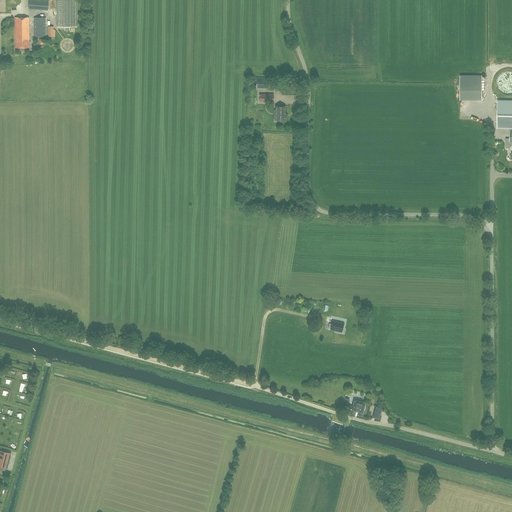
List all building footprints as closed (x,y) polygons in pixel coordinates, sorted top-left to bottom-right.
[(48,0),(29,0),(29,8),(48,10),(48,0)] [(77,0),(56,0),(57,27),(65,27),(65,31),(70,31),(70,27),(77,27),(77,0)] [(29,48),(29,18),(15,18),(15,48),(29,48)] [(34,37),(45,37),(45,18),(34,18),(34,37)] [(511,72),(510,72),(507,72),(504,73),(501,74),(499,76),(498,79),(497,82),(496,85),(497,88),(498,90),(500,93),(503,94),(506,95),(508,95),(511,95),(511,94),(511,72)] [(482,76),(460,76),(460,100),(482,100),(482,76)] [(257,78),(257,86),(269,87),(270,79),(257,78)] [(511,101),(497,101),(497,129),(510,130),(510,131),(511,130),(511,101)] [(281,121),(281,122),(286,122),(286,117),(285,116),(285,107),(276,107),(276,111),(277,111),(277,115),(274,115),(274,120),(281,121)] [(329,324),(328,329),(331,329),(330,330),(337,331),(337,332),(340,333),(341,332),(342,328),(344,328),(344,325),(343,325),(343,324),(332,321),(332,325),(329,324)] [(345,404),(344,408),(350,410),(350,409),(352,410),(363,413),(365,404),(354,401),(353,407),(351,406),(345,404)] [(376,407),(373,418),(379,419),(382,408),(376,407)] [(8,466),(11,454),(0,451),(0,466),(1,467),(1,464),(8,466)]
